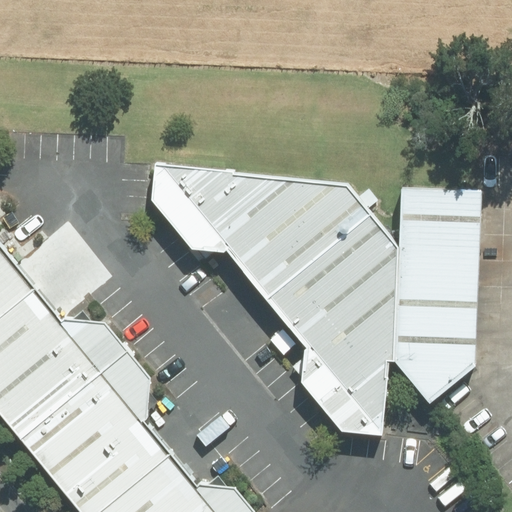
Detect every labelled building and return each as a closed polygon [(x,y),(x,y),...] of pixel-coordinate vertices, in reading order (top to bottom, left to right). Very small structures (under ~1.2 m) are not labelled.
[(267,298),(372,214),(349,185),(158,163),(153,200),(191,250),(229,251),(251,279),(267,298)] [(399,183),(397,245),(392,362),(431,405),(475,365),(483,187),(399,183)] [(382,436),(392,362),(397,245),(372,214),(267,298),(287,323),(308,348),(305,387),(343,433),(382,436)] [(0,316),(35,288),(23,273),(0,244),(0,316)] [(0,408),(22,436),(128,351),(105,323),(62,319),(48,304),(35,288),(0,316),(0,408)] [(83,511),(104,511),(176,455),(162,438),(149,421),(152,380),(128,351),(22,436),(83,511)] [(252,511),(252,510),(237,487),(198,485),(187,470),(176,455),(104,511),(252,511)]
